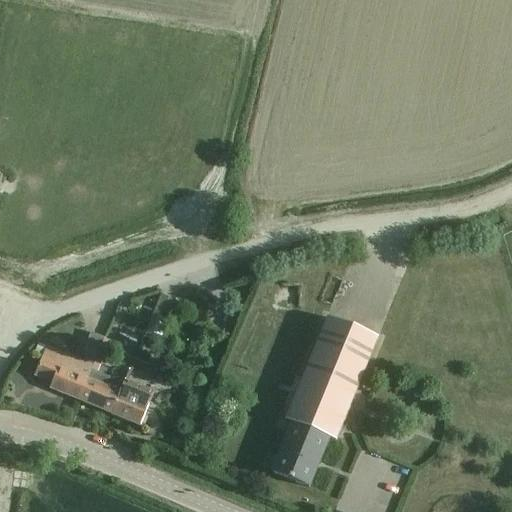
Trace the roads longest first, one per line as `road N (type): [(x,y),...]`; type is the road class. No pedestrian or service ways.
road 1 (unclassified): [(0,368),(54,315),(282,236),(457,213),(511,192)]
road 2 (track): [(9,299),(45,267),(203,208),(223,179),(256,33)]
road 3 (unclassified): [(231,511),(41,435),(0,430)]
